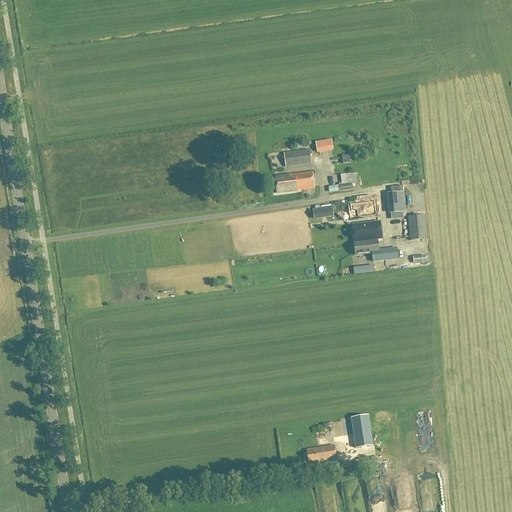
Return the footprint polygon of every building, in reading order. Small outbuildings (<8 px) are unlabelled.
[(318,141),(319,151),(335,150),(334,140),(318,141)] [(311,164),(309,151),(283,154),(285,168),(311,164)] [(314,189),(312,173),(274,177),(275,194),(314,189)] [(328,188),(329,194),(351,191),(350,185),(328,188)] [(403,193),(389,194),(390,214),(404,212),(403,193)] [(375,215),(374,201),(349,204),(350,214),(355,213),(356,217),(375,215)] [(332,215),(331,207),(313,210),(314,217),(332,215)] [(344,208),(336,209),(337,217),(345,216),(344,208)] [(410,241),(426,240),(423,216),(408,217),(410,241)] [(354,243),(382,240),(380,223),(352,226),(354,243)] [(366,243),(354,245),(355,255),(371,254),(372,263),(390,261),(390,264),(395,263),(395,261),(397,261),(396,249),(378,250),(377,242),(366,243)] [(368,416),(351,419),(356,449),(373,446),(368,416)] [(336,461),(334,447),(307,451),(309,465),(336,461)] [(326,500),(328,511),(339,511),(336,497),(326,500)]
